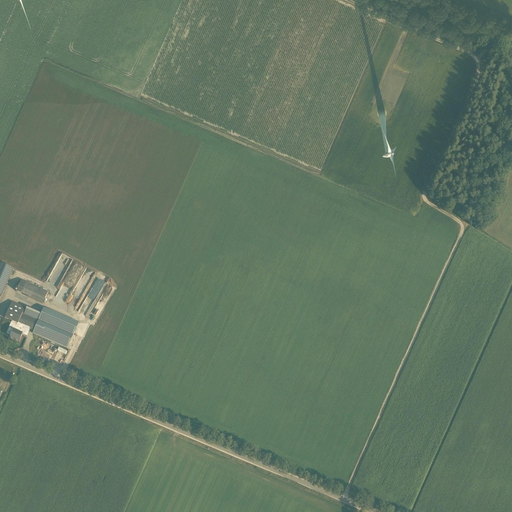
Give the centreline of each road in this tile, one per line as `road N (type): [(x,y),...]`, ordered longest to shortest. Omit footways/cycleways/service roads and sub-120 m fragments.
road 1 (tertiary): [(372,511),(0,354)]
road 2 (track): [(373,0),(511,63)]
